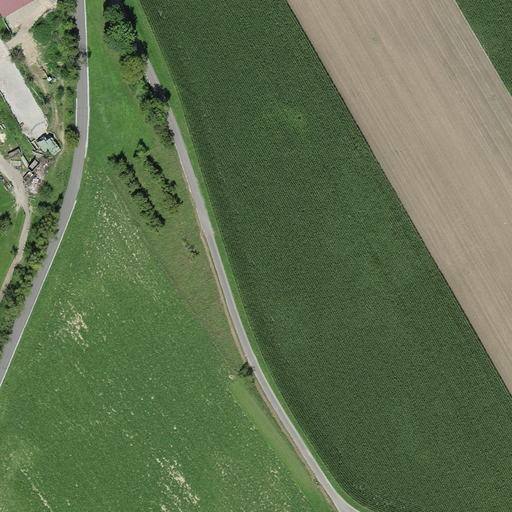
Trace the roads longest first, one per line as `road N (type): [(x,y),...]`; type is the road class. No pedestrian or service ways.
road 1 (track): [(124,0),(180,117),(265,381),(350,511)]
road 2 (unclassified): [(0,389),(82,174),(81,0)]
